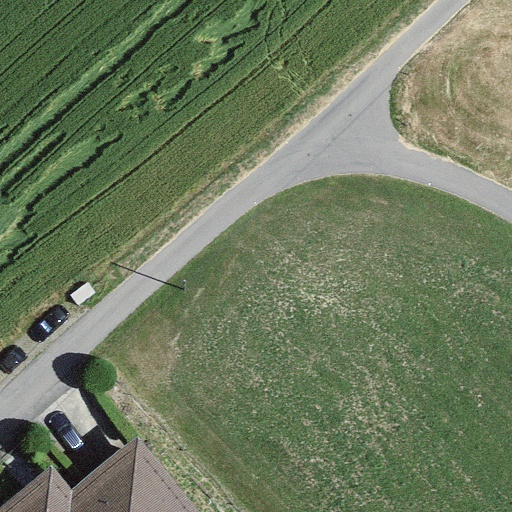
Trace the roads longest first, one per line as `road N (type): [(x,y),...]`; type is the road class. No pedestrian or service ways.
road 1 (unclassified): [(314,141),(0,419)]
road 2 (unclassified): [(314,141),(449,179),(511,214)]
road 3 (unclassified): [(458,0),(314,141)]
